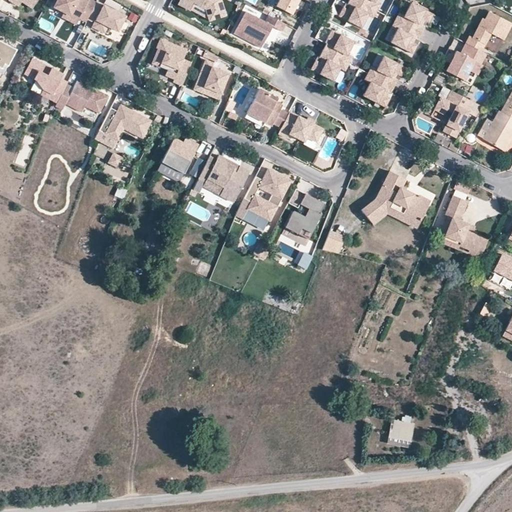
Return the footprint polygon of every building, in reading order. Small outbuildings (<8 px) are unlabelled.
[(32,10),(37,0),(3,0),(8,2),(8,0),(13,0),(20,4),(32,10)] [(20,4),(13,0),(8,0),(8,2),(18,8),(20,4)] [(58,0),(55,6),(64,11),(63,13),(70,17),(71,15),(80,19),(81,18),(87,22),(89,18),(97,2),(92,0),(58,0)] [(181,0),(179,5),(190,11),(194,3),(206,9),(210,21),(227,16),(222,0),(181,0)] [(279,0),(277,6),(293,14),(300,0),(279,0)] [(378,0),(349,0),(349,2),(351,4),(349,8),(345,5),(340,14),(363,26),(369,13),(375,16),(382,2),(378,0)] [(93,26),(105,32),(109,26),(119,31),(127,16),(98,1),(97,2),(89,18),(96,22),(93,26)] [(434,13),(412,1),(406,14),(400,11),(393,25),(398,28),(392,41),(414,52),(419,43),(415,41),(417,37),(419,38),(426,24),(424,23),(426,19),(430,21),(434,13)] [(190,11),(210,21),(206,9),(194,3),(190,11)] [(247,11),(235,34),(263,48),(274,26),(284,31),(287,24),(270,15),(267,22),(247,11)] [(484,52),(493,34),(506,40),(511,28),(511,22),(491,12),(487,20),(483,28),(479,26),(473,37),(470,36),(467,43),(484,52)] [(349,53),(356,40),(333,29),(329,37),(333,39),(331,43),(328,42),(321,56),(324,58),(322,61),(317,59),(313,68),(335,80),(342,67),(347,70),(354,55),(349,53)] [(188,50),(161,38),(157,48),(159,49),(155,59),(170,66),(169,69),(166,75),(175,79),(174,82),(183,85),(193,62),(184,59),(188,50)] [(0,67),(5,70),(16,49),(0,40),(0,67)] [(465,80),(475,60),(481,64),(487,53),(484,52),(467,43),(462,53),(457,51),(447,71),(465,80)] [(219,56),(206,50),(204,54),(217,60),(219,56)] [(407,66),(385,55),(378,68),(373,65),(366,79),(371,82),(364,94),(387,106),(391,97),(387,95),(389,91),(392,92),(399,78),(396,77),(398,73),(403,75),(407,66)] [(42,94),(58,103),(68,84),(69,82),(58,76),(60,72),(33,58),(26,73),(36,78),(44,90),(43,92),(42,94)] [(170,66),(155,59),(153,62),(169,69),(170,66)] [(206,84),(223,91),(231,71),(213,64),(213,66),(205,63),(199,77),(207,80),(206,84)] [(195,86),(220,97),(223,91),(206,84),(207,80),(199,77),(195,86)] [(31,87),(43,92),(44,90),(36,78),(31,87)] [(67,104),(83,112),(86,106),(100,113),(109,97),(78,81),(74,87),(68,84),(58,103),(56,106),(63,110),(67,104)] [(268,121),(274,124),(275,122),(283,126),(290,112),(282,108),(284,103),(277,100),(269,96),(271,92),(261,87),(249,111),(268,121)] [(456,137),(475,102),(452,90),(448,100),(442,97),(435,109),(451,117),(444,131),(456,137)] [(511,92),(501,112),(511,118),(511,92)] [(142,140),(152,122),(121,106),(114,119),(108,115),(99,132),(118,142),(124,130),(142,140)] [(245,117),(265,127),(268,121),(249,111),(245,117)] [(324,129),(290,111),(290,112),(283,126),(279,134),(287,138),(290,134),(305,142),(307,137),(317,142),(324,129)] [(511,118),(501,112),(499,111),(483,139),(503,151),(505,146),(511,134),(511,118)] [(159,125),(163,117),(158,115),(154,122),(159,125)] [(95,139),(114,148),(118,142),(99,132),(95,139)] [(16,163),(25,166),(34,139),(25,135),(16,163)] [(162,162),(184,174),(199,145),(186,138),(184,142),(183,145),(174,140),(162,162)] [(113,153),(105,171),(125,180),(128,173),(119,169),(124,158),(113,153)] [(207,178),(224,187),(220,194),(234,201),(250,171),(240,165),(236,173),(232,171),(235,166),(225,160),(226,158),(219,154),(217,159),(211,156),(199,178),(206,181),(207,178)] [(232,171),(236,173),(240,165),(226,158),(225,160),(235,166),(232,171)] [(162,162),(158,171),(180,182),(184,174),(162,162)] [(247,208),(270,221),(278,207),(275,205),(279,198),(282,200),(292,181),(269,168),(263,179),(256,176),(244,198),(251,201),(247,208)] [(405,180),(389,172),(376,198),(368,204),(362,210),(366,216),(374,226),(387,215),(416,229),(420,220),(429,201),(418,196),(410,192),(400,189),(405,180)] [(472,181),(458,176),(456,182),(469,188),(472,181)] [(204,185),(220,194),(224,187),(207,178),(206,181),(204,185)] [(118,188),(115,196),(124,200),(127,191),(118,188)] [(289,203),(299,208),(301,204),(306,194),(297,188),(289,203)] [(467,225),(468,222),(461,219),(469,199),(454,192),(446,212),(450,214),(454,215),(447,232),(462,238),(461,241),(471,245),(469,250),(481,255),(489,237),(477,231),(477,230),(475,228),(474,228),(467,225)] [(301,204),(310,208),(315,198),(306,194),(301,204)] [(302,228),(311,233),(321,214),(320,213),(325,203),(315,198),(310,208),(305,217),(294,212),(286,227),(299,234),(302,228)] [(444,231),(447,232),(454,215),(450,214),(443,230),(444,231)] [(347,234),(331,231),(323,251),(339,255),(347,234)] [(511,259),(502,254),(493,271),(511,280),(511,259)] [(511,311),(503,329),(511,333),(511,311)] [(511,340),(511,333),(503,329),(503,330),(501,335),(511,340)] [(391,420),(388,436),(411,441),(414,424),(391,420)] [(409,447),(411,441),(388,436),(387,443),(409,447)]
